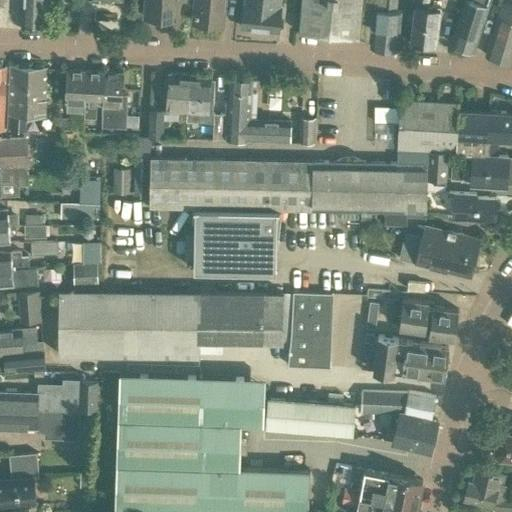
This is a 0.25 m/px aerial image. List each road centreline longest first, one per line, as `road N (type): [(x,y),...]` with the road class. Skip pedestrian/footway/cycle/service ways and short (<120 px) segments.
road 1 (residential): [(0,43),(511,78)]
road 2 (residential): [(432,511),(467,370)]
